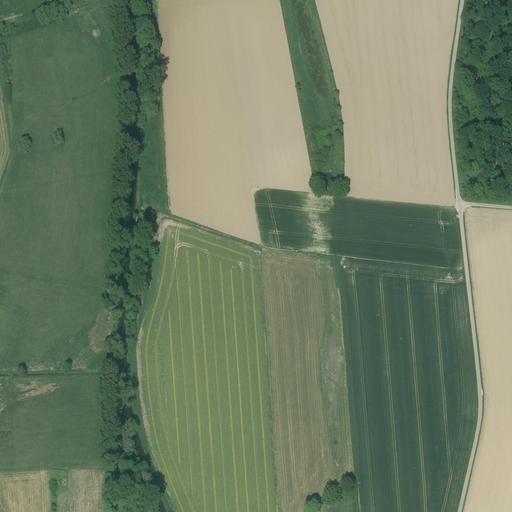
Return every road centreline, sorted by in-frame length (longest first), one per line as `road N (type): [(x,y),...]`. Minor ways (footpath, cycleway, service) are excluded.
road 1 (unclassified): [(458,203),(480,407),(459,511)]
road 2 (unclassified): [(462,0),(449,99),(458,203)]
